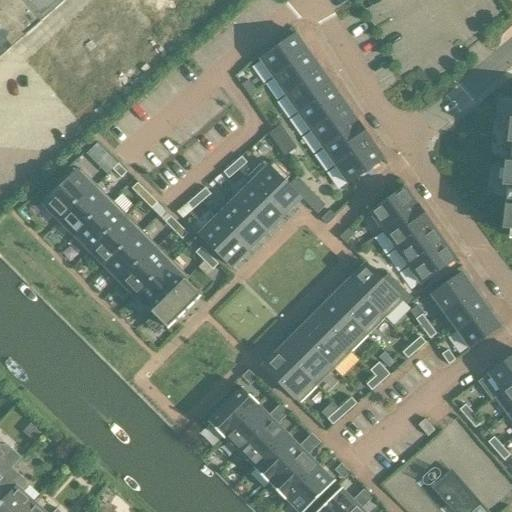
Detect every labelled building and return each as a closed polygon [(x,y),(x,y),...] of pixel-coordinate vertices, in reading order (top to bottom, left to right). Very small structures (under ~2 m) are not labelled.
[(27,38),(43,23),(42,22),(67,0),(0,0),(0,59),(26,36),(27,38)] [(261,60),(273,78),(309,53),(296,35),(261,60)] [(273,78),(286,96),(322,70),(309,53),(273,78)] [(286,96),(298,114),(334,88),(322,70),(286,96)] [(249,81),(242,85),(249,95),(256,90),(249,81)] [(298,114),(311,131),(347,106),(334,88),(298,114)] [(311,131),(323,149),(359,124),(347,106),(311,131)] [(286,154),(298,146),(283,124),(271,132),(286,154)] [(359,124),(323,149),(336,167),(372,142),(359,124)] [(349,185),(384,160),(372,142),(336,167),(349,185)] [(87,155),(95,163),(105,152),(98,144),(87,155)] [(511,144),(502,230),(511,231),(511,144)] [(238,171),(247,163),(242,157),(233,165),(238,171)] [(252,184),(283,215),(301,198),(285,182),(289,177),(274,162),(269,167),(264,161),(246,180),(251,185),(252,184)] [(113,171),(121,178),(126,173),(119,165),(113,171)] [(229,179),(238,171),(233,165),(223,173),(229,179)] [(64,189),(46,206),(61,222),(97,186),(82,170),(79,173),(75,169),(60,184),(64,189)] [(295,191),(303,183),(298,177),(289,185),(295,191)] [(301,197),(309,189),(303,183),(295,191),(301,197)] [(147,194),(138,184),(132,190),(142,199),(147,194)] [(252,184),(251,185),(235,201),(266,232),(283,215),(252,184)] [(76,237),(113,201),(97,186),(61,222),(76,237)] [(418,206),(405,188),(370,214),(383,231),(418,206)] [(202,203),(211,195),(205,189),(196,197),(202,203)] [(306,203),(315,194),(309,189),(301,197),(306,203)] [(157,203),(147,194),(142,199),(151,209),(157,203)] [(312,208),(320,200),(315,194),(306,203),(312,208)] [(193,211),(202,203),(196,197),(187,204),(193,211)] [(235,201),(232,197),(213,215),(217,219),(217,218),(248,250),(266,232),(235,201)] [(320,200),(312,208),(318,214),(326,206),(320,200)] [(91,252),(128,216),(113,201),(76,237),(91,252)] [(418,206),(383,231),(395,249),(431,224),(418,206)] [(327,225),(336,217),(330,211),(321,219),(327,225)] [(107,268),(143,232),(128,216),(91,252),(107,268)] [(171,217),(165,223),(174,231),(179,226),(171,217)] [(231,267),(248,250),(217,218),(217,219),(200,236),(231,267)] [(431,224),(395,249),(408,267),(444,242),(431,224)] [(188,234),(179,226),(174,231),(182,240),(188,234)] [(354,235),(348,229),(340,238),(346,243),(354,235)] [(122,283),(158,247),(143,232),(107,268),(122,283)] [(421,285),(457,259),(444,242),(408,267),(421,285)] [(137,299),(173,263),(158,247),(122,283),(137,299)] [(201,248),(196,253),(204,262),(210,256),(201,248)] [(218,265),(210,256),(204,262),(213,270),(218,265)] [(152,314),(185,282),(189,278),(173,263),(137,299),(152,314)] [(385,319),(403,301),(367,265),(349,282),(385,319)] [(444,314),(475,291),(462,273),(431,296),(444,314)] [(388,274),(382,280),(391,288),(396,282),(388,274)] [(189,278),(185,282),(152,314),(167,329),(200,297),(186,282),(189,278)] [(368,336),(385,319),(349,282),(332,299),(368,336)] [(396,282),(391,288),(399,296),(405,290),(396,282)] [(399,296),(407,304),(413,299),(405,290),(399,296)] [(457,332),(488,309),(475,291),(444,314),(457,332)] [(351,353),(368,336),(332,299),(315,316),(351,353)] [(418,306),(410,312),(416,320),(422,315),(424,314),(418,306)] [(470,350),(501,327),(488,309),(457,332),(470,350)] [(423,329),(429,325),(422,315),(416,320),(423,329)] [(334,370),(351,353),(315,316),(298,333),(334,370)] [(430,339),(436,334),(429,325),(423,329),(430,339)] [(317,386),(334,370),(298,333),(281,350),(317,386)] [(417,351),(426,343),(420,337),(411,345),(417,351)] [(408,359),(417,351),(411,345),(402,353),(408,359)] [(299,404),(317,386),(281,350),(263,368),(299,404)] [(449,365),(455,360),(448,351),(442,355),(449,365)] [(511,384),(511,357),(478,382),(491,400),(493,398),(511,384)] [(381,383),(390,375),(379,363),(370,371),(381,383)] [(257,379),(249,371),(240,380),(249,388),(257,379)] [(372,391),(381,383),(370,371),(361,379),(372,391)] [(506,416),(511,411),(511,384),(493,398),(506,416)] [(224,438),(258,404),(243,388),(231,400),(228,397),(216,409),(219,412),(207,423),(224,440),(225,439),(224,438)] [(345,415),(357,404),(351,398),(339,409),(345,415)] [(240,453),(273,420),(269,416),(258,406),(259,405),(258,404),(224,438),(225,439),(240,453)] [(290,412),(281,404),(275,410),(283,419),(290,412)] [(467,419),(473,414),(466,405),(459,410),(467,419)] [(333,425),(345,415),(339,409),(327,419),(333,425)] [(283,419),(275,410),(269,416),(273,420),(277,425),(283,419)] [(475,429),(481,423),(473,414),(467,419),(475,429)] [(428,437),(432,433),(435,431),(425,419),(418,426),(428,437)] [(255,469),(288,436),(277,425),(273,420),(240,453),(254,468),(255,469)] [(320,443),(312,434),(305,441),(314,449),(320,443)] [(270,485),(304,451),(299,447),(288,436),(255,469),(254,468),(253,469),(270,485)] [(496,452),(502,447),(494,438),(488,443),(496,452)] [(314,449),(305,441),(299,447),(304,451),(308,455),(314,449)] [(0,480),(0,481),(21,458),(7,445),(0,445),(0,477),(1,479),(0,480)] [(504,461),(510,456),(502,447),(496,452),(504,461)] [(286,500),(319,467),(308,455),(304,451),(270,485),(285,501),(286,500)] [(0,503),(0,511),(24,511),(33,502),(23,493),(26,489),(26,480),(13,468),(22,458),(21,458),(0,481),(0,495),(4,499),(0,503)] [(473,497),(450,471),(441,461),(415,484),(439,511),(488,511),(474,496),(474,497),(473,497)] [(350,473),(341,464),(335,471),(343,479),(350,473)] [(305,511),(336,481),(335,481),(334,481),(319,467),(286,500),(298,511),(305,511)] [(350,511),(357,505),(353,501),(342,490),(343,489),(342,488),(317,511),(350,511)] [(374,497),(365,488),(359,495),(368,503),(374,497)] [(368,503),(359,495),(353,501),(357,505),(361,509),(368,503)] [(44,511),(33,502),(24,511),(60,511),(57,509),(54,511),(44,511)]
